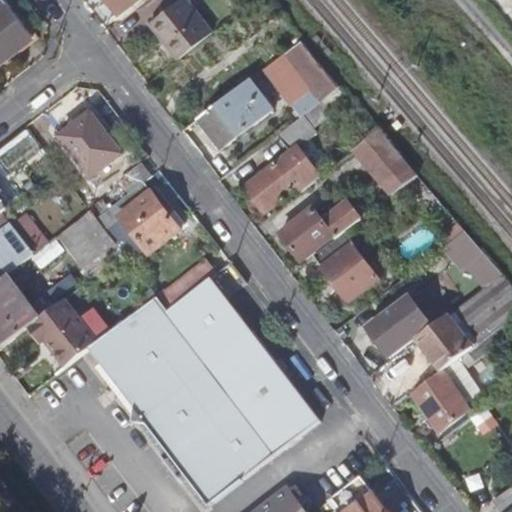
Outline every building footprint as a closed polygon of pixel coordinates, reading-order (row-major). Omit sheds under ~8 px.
[(0,0),(0,62),(34,36),(4,0),(0,0)] [(109,0),(119,13),(136,0),(109,0)] [(185,54),(205,38),(173,0),(169,0),(153,13),(185,54)] [(310,48),(304,41),(286,55),(300,72),(318,58),(310,48)] [(340,84),(335,77),(316,92),(323,101),(342,86),(340,84)] [(250,80),(216,107),(240,137),(274,110),(250,80)] [(308,113),(279,136),(292,153),(298,148),(322,130),(308,113)] [(93,178),(124,154),(92,114),(61,137),(93,178)] [(27,127),(0,143),(0,152),(12,171),(43,152),(27,127)] [(385,136),(381,131),(358,148),(394,195),(406,185),(419,176),(409,164),(405,159),(401,155),(396,149),(392,145),(388,140),(385,136)] [(307,183),(302,178),(299,173),(312,164),(298,148),(292,153),(246,188),(266,214),(307,183)] [(131,194),(145,183),(154,177),(143,164),(121,182),(131,194)] [(309,186),(321,177),(314,169),(302,178),(307,183),(309,186)] [(421,179),(419,176),(406,185),(451,242),(466,231),(463,228),(459,224),(457,221),(446,207),(444,205),(440,201),(439,200),(437,197),(436,196),(433,193),(429,188),(421,179)] [(115,206),(98,219),(106,229),(122,217),(153,193),(145,183),(131,194),(115,206)] [(182,231),(153,193),(122,217),(151,255),(182,231)] [(0,215),(8,209),(0,198),(0,215)] [(98,219),(115,206),(109,198),(92,211),(98,219)] [(338,238),(345,233),(362,219),(349,203),(330,217),(327,214),(322,219),(314,209),(282,234),(304,262),(336,237),(338,238)] [(8,209),(0,215),(0,278),(2,281),(9,275),(41,251),(8,209)] [(117,244),(106,229),(98,219),(92,211),(42,250),(67,282),(117,244)] [(466,231),(451,242),(441,250),(462,280),(473,273),(485,288),(503,275),(490,260),(485,253),(482,250),(479,247),(471,237),(468,233),(466,231)] [(338,238),(314,256),(323,268),(354,245),(345,233),(338,238)] [(354,245),(323,268),(328,274),(350,303),(380,279),(354,245)] [(169,312),(212,279),(217,275),(206,262),(159,298),(169,312)] [(9,275),(2,281),(0,282),(0,344),(3,349),(30,328),(43,318),(33,305),(9,275)] [(511,285),(503,275),(485,288),(449,316),(474,348),(511,318),(511,285)] [(169,312),(159,298),(100,343),(92,349),(103,362),(97,367),(134,417),(134,425),(142,426),(206,510),(211,506),(213,508),(322,422),(212,279),(169,312)] [(43,318),(53,310),(43,298),(33,305),(43,318)] [(66,300),(53,310),(43,318),(30,328),(43,345),(48,341),(69,366),(92,349),(100,343),(66,300)] [(421,337),(433,327),(412,301),(400,309),(421,337)] [(392,359),(416,341),(421,337),(400,309),(398,307),(384,318),(387,322),(372,333),(392,359)] [(441,373),(442,372),(474,348),(449,316),(433,327),(421,337),(416,341),(441,373)] [(511,333),(511,318),(474,348),(442,372),(449,381),(511,333)] [(441,373),(412,395),(443,434),(472,411),(449,381),(442,372),(441,373)] [(489,405),(500,396),(486,379),(475,387),(489,405)] [(362,477),(330,502),(337,511),(352,511),(375,495),(362,477)] [(305,511),(288,489),(257,511),(305,511)] [(502,511),(509,511),(511,510),(511,489),(495,502),(502,511)] [(352,511),(387,511),(375,495),(352,511)]
